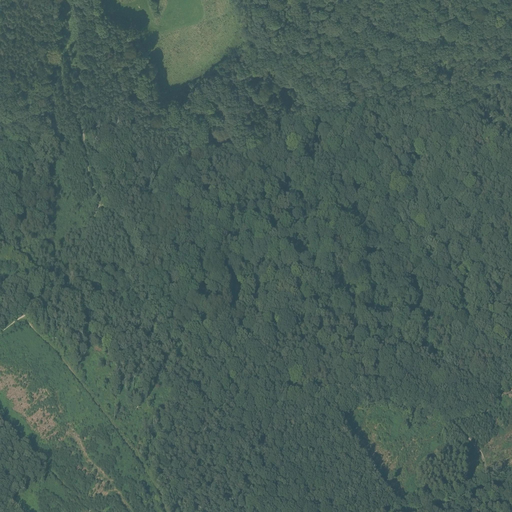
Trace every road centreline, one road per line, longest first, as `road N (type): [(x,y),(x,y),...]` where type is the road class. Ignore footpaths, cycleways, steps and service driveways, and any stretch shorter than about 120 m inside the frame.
road 1 (track): [(442,248),(421,263),(389,269),(287,265),(122,183)]
road 2 (track): [(442,238),(443,206),(417,101),(426,0)]
road 3 (unknown): [(511,137),(474,96),(446,36),(441,0)]
road 4 (unknown): [(499,511),(481,455),(441,407),(441,390)]
road 5 (track): [(65,0),(68,91),(82,129)]
